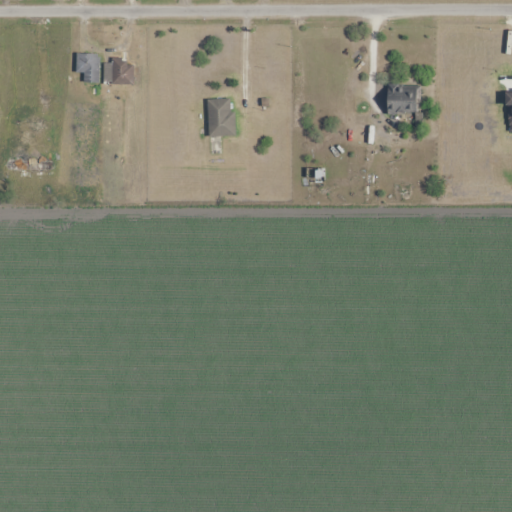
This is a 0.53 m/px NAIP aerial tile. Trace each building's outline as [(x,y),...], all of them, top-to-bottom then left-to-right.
[(101,55),(77,55),(77,74),(85,74),(85,84),(100,84),(101,55)] [(105,62),(105,85),(134,85),(134,62),(105,62)] [(421,87),(388,87),(388,114),(421,114),(421,87)] [(209,100),(209,137),(235,137),(235,100),(209,100)] [(54,163),(8,163),(8,171),(54,171),(54,163)] [(314,186),(323,187),(324,171),(316,171),(314,186)]
